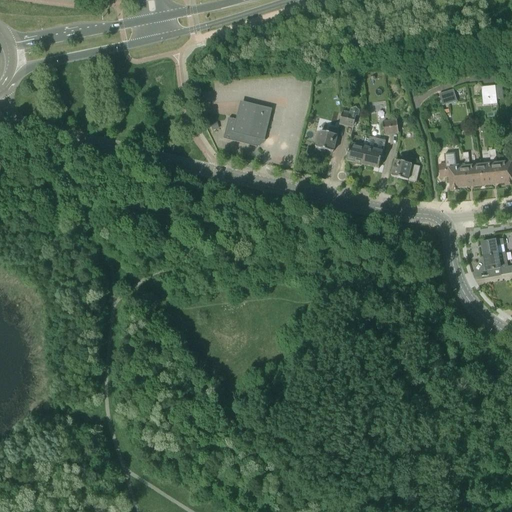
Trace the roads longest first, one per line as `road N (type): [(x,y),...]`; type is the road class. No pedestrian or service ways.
road 1 (tertiary): [(442,220),(32,128),(0,107)]
road 2 (tertiary): [(511,333),(463,294),(442,220)]
road 3 (secondary): [(12,75),(146,40)]
road 4 (secondary): [(144,19),(8,43)]
road 5 (secondary): [(162,37),(290,0)]
